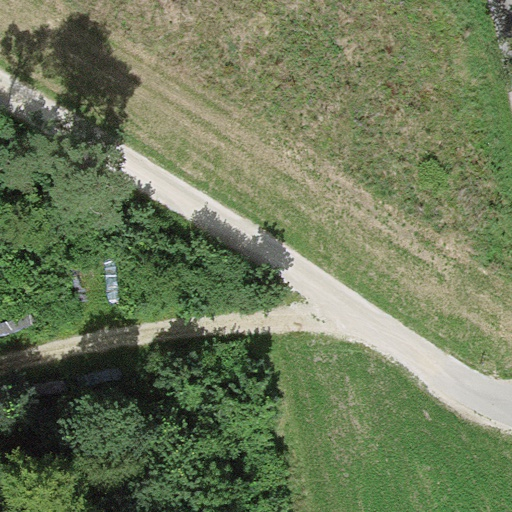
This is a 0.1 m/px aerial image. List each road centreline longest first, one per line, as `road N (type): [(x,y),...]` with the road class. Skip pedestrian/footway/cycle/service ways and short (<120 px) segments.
road 1 (track): [(509,391),(351,315),(0,98)]
road 2 (track): [(0,368),(238,316),(351,315)]
